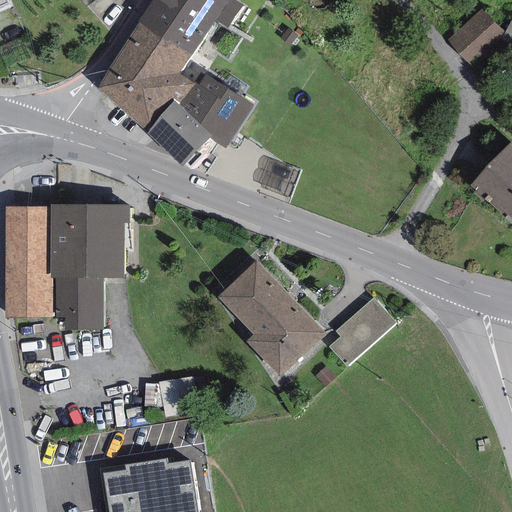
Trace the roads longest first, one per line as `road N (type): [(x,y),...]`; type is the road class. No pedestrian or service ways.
road 1 (tertiary): [(55,138),(490,295)]
road 2 (residential): [(145,0),(55,138)]
road 3 (residential): [(490,295),(486,329),(511,416)]
